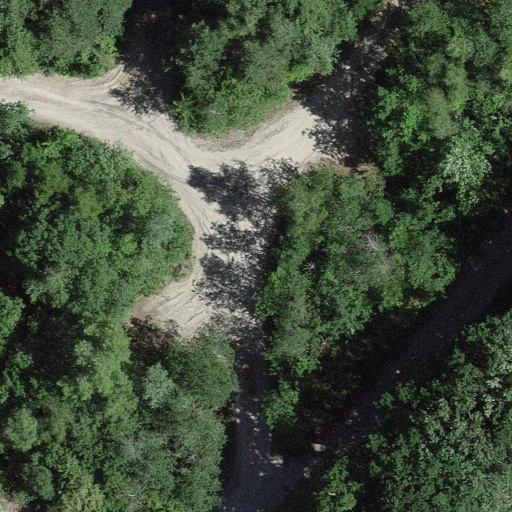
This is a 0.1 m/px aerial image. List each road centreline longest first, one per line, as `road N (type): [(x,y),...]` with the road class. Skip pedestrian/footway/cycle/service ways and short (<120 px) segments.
road 1 (track): [(0,93),(115,133),(190,201),(266,340),(251,469),(232,511)]
road 2 (track): [(281,511),(414,374),(511,241)]
road 3 (track): [(431,0),(323,118),(190,201)]
